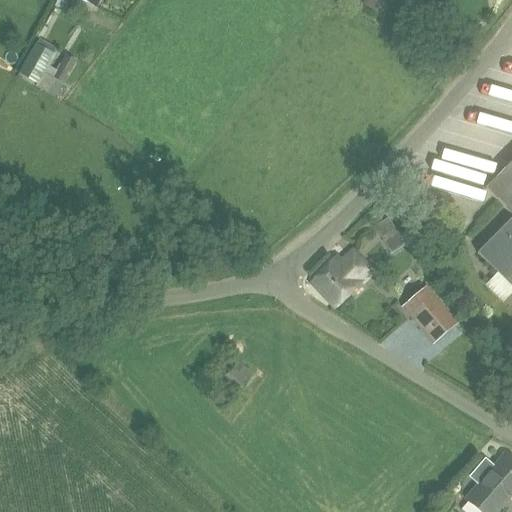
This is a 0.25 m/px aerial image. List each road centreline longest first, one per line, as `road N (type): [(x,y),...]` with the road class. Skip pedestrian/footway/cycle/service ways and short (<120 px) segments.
road 1 (unclassified): [(273,280),(372,194),(511,32)]
road 2 (unclassified): [(511,433),(273,280)]
road 3 (unclassified): [(0,320),(181,300),(273,280)]
